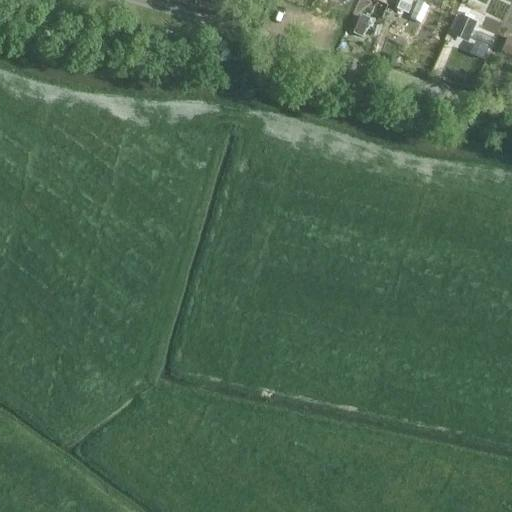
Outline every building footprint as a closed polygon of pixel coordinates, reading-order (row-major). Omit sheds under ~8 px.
[(408,16),(415,0),(401,0),(397,11),(408,16)] [(352,35),(362,39),(370,21),(360,17),(352,35)] [(460,17),(453,33),(470,40),(477,25),(460,17)] [(501,52),(511,57),(511,39),(507,38),(501,52)] [(488,49),(475,44),(470,56),(484,61),(488,49)]
